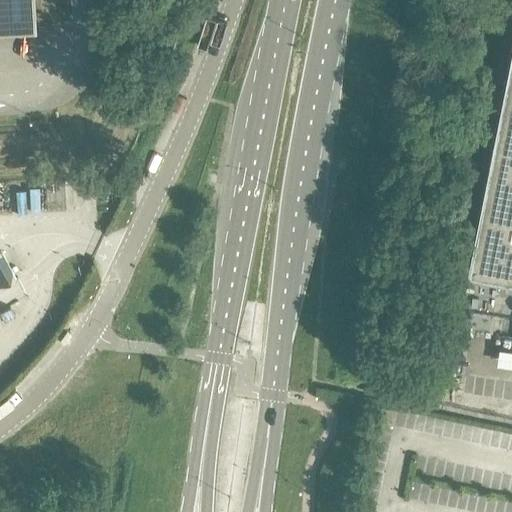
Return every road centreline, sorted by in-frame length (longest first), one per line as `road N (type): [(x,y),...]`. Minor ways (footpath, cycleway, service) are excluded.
road 1 (primary): [(254,477),(295,153),(327,0)]
road 2 (primary): [(278,0),(193,466)]
road 3 (residential): [(90,332),(176,153),(236,0)]
road 4 (unclassified): [(0,425),(44,389),(90,332)]
